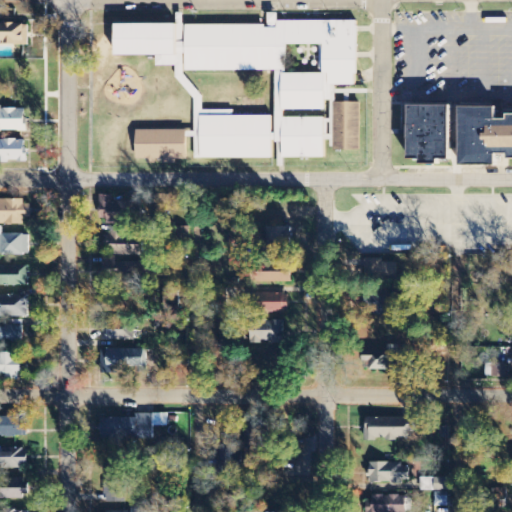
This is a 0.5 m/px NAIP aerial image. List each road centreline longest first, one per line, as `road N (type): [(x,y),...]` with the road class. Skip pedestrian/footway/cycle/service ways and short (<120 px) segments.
road 1 (residential): [(67,511),(63,0)]
road 2 (residential): [(511,178),(0,180)]
road 3 (residential): [(511,396),(0,395)]
road 4 (residential): [(325,511),(324,179)]
road 5 (residential): [(382,178),(382,0)]
